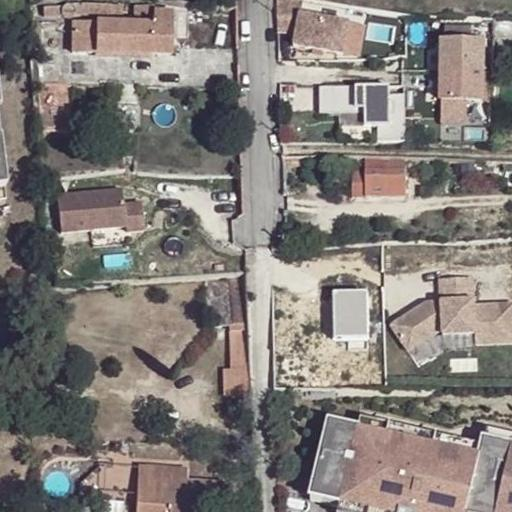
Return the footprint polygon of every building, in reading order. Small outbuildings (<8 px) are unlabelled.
[(110,4),(73,4),(68,3),(62,6),(44,6),(44,16),(62,15),(65,19),(70,18),(75,15),(110,15),(110,4)] [(303,7),(278,3),(278,38),(295,39),(293,52),(342,61),(348,29),(301,20),(303,7)] [(151,23),(152,11),(134,11),(134,23),(151,23)] [(170,12),(152,11),(151,23),(150,54),(169,55),(170,12)] [(74,53),(95,53),(96,23),(74,22),(74,53)] [(150,54),(151,23),(134,23),(96,23),(95,53),(150,54)] [(31,26),(33,52),(41,51),(39,26),(31,26)] [(444,48),(441,48),(441,78),(441,108),(481,109),(482,48),(472,49),(444,48)] [(72,132),(73,75),(34,73),(38,133),(72,132)] [(338,95),(320,95),(320,122),(364,123),(364,118),(338,117),(338,95)] [(406,95),(338,95),(338,117),(364,118),(364,123),(364,137),(377,137),(382,137),(382,152),(405,152),(406,95)] [(5,143),(0,109),(0,192),(16,190),(8,142),(5,143)] [(405,181),(366,184),(368,211),(407,208),(405,181)] [(366,184),(352,185),(354,212),(368,211),(366,184)] [(0,207),(19,205),(16,190),(0,192),(0,207)] [(122,196),(58,202),(61,241),(126,235),(127,241),(144,239),(142,210),(124,211),(122,196)] [(235,325),(233,281),(206,283),(210,327),(227,326),(235,325)] [(245,325),(242,281),(233,281),(235,325),(245,325)] [(429,313),(425,306),(391,330),(408,356),(442,333),(442,338),(475,338),(475,348),(511,346),(511,307),(473,309),(471,281),(439,282),(440,305),(429,313)] [(227,330),(229,371),(248,370),(245,329),(227,330)] [(442,333),(408,356),(419,371),(443,354),(476,352),(475,348),(475,338),(442,338),(442,333)] [(231,398),(249,397),(248,370),(229,371),(231,398)] [(359,423),(356,434),(415,449),(414,453),(449,461),(450,457),(479,463),(481,453),(359,423)] [(356,434),(328,427),(309,505),(338,511),(340,511),(511,511),(511,457),(511,453),(483,446),(481,453),(479,463),(450,457),(449,461),(414,453),(415,449),(356,434)] [(511,442),(485,435),(483,446),(511,453),(511,457),(511,442)] [(157,490),(187,492),(188,479),(138,476),(138,488),(157,490)] [(157,490),(138,488),(135,511),(143,511),(144,493),(157,494),(157,490)] [(213,511),(214,494),(187,492),(157,490),(157,494),(156,508),(187,511),(199,511),(213,511)] [(155,511),(156,508),(157,494),(144,493),(143,511),(155,511)] [(220,511),(222,495),(214,494),(213,511),(220,511)]
